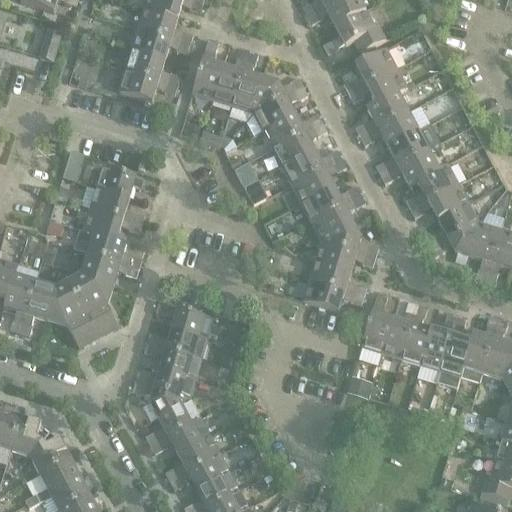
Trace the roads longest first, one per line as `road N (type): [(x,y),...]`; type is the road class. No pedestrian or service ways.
road 1 (residential): [(511,311),(421,285),(307,60)]
road 2 (residential): [(163,152),(54,116),(31,133),(0,207)]
road 3 (residential): [(80,398),(125,374),(155,268)]
road 4 (residential): [(155,268),(258,298),(280,324)]
road 5 (residential): [(163,152),(202,42),(220,35)]
road 6 (residential): [(144,511),(80,398)]
